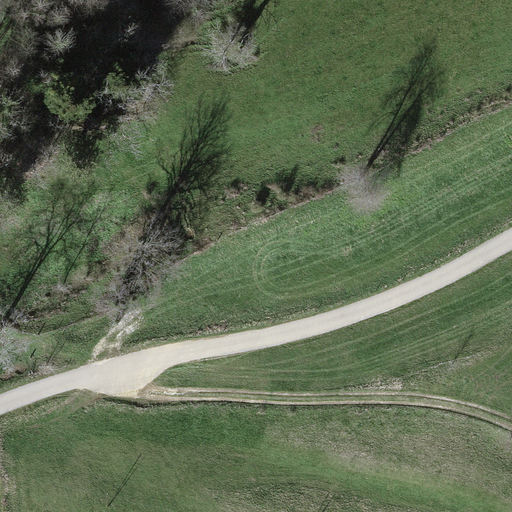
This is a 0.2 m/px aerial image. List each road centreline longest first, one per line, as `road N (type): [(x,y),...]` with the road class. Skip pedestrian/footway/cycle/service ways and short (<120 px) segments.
road 1 (track): [(511,236),(326,320),(146,358),(0,403)]
road 2 (track): [(111,368),(132,395),(154,399),(428,401),(511,432)]
